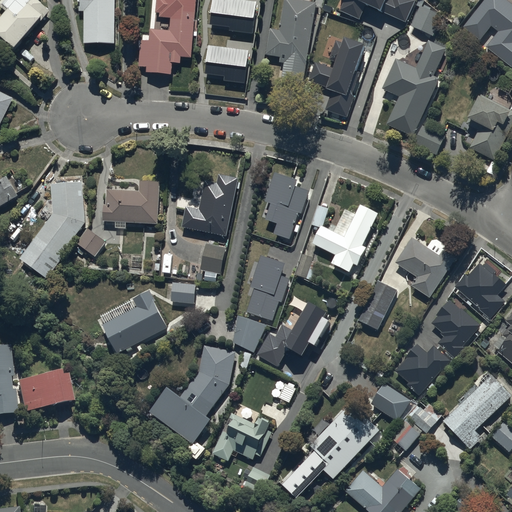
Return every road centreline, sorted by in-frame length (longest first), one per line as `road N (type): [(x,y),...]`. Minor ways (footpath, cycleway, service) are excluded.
road 1 (residential): [(97,127),(196,119),(270,133),(374,164),(500,226)]
road 2 (residential): [(0,464),(98,460),(183,511)]
road 3 (unknown): [(252,150),(218,307)]
